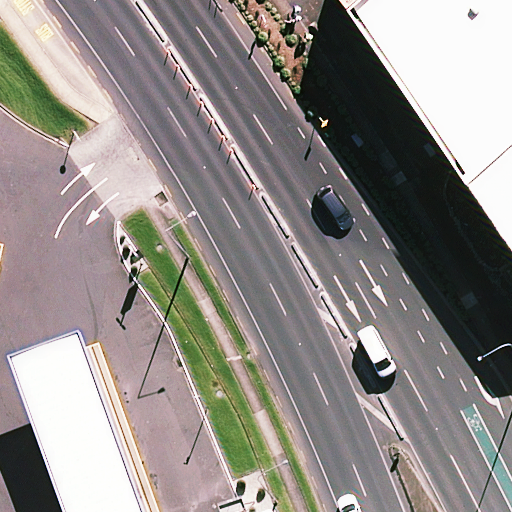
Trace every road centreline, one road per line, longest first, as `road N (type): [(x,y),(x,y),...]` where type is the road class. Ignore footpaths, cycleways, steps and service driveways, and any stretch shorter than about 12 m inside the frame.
road 1 (secondary): [(372,511),(270,285),(94,0)]
road 2 (secondary): [(178,0),(377,294)]
road 3 (secondary): [(377,294),(479,511)]
road 4 (trunk): [(377,294),(487,410),(511,458)]
